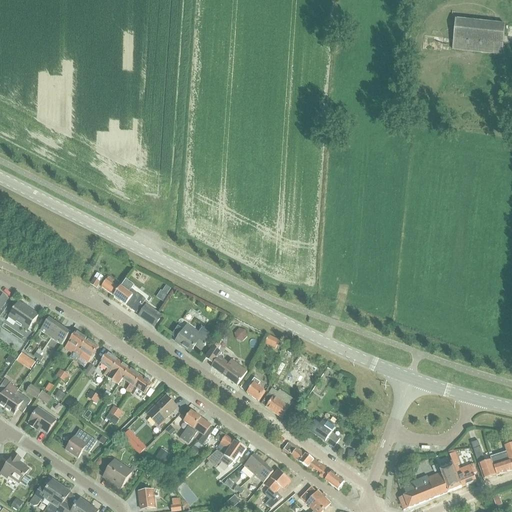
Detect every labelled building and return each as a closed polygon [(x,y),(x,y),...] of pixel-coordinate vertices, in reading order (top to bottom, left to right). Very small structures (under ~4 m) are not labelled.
[(502,55),(505,25),(455,20),(452,50),(502,55)] [(97,289),(104,277),(97,273),(90,285),(97,289)] [(113,297),(120,287),(118,286),(117,287),(107,280),(101,288),(113,297)] [(113,297),(125,306),(126,305),(131,310),(136,313),(145,300),(141,297),(140,297),(130,290),(128,293),(120,287),(113,297)] [(165,287),(162,292),(166,295),(170,289),(165,287)] [(0,311),(8,300),(0,293),(0,311)] [(26,307),(19,302),(9,316),(17,321),(15,324),(21,327),(22,326),(28,331),(38,316),(29,310),(26,308),(26,307)] [(146,306),(139,317),(154,328),(162,317),(146,306)] [(221,314),(218,320),(224,324),(228,319),(221,314)] [(51,339),(59,326),(49,319),(40,331),(51,339)] [(202,350),(212,336),(201,329),(198,334),(187,326),(185,329),(179,325),(171,336),(177,340),(176,343),(190,353),(195,346),(202,350)] [(59,326),(51,339),(61,346),(70,333),(59,326)] [(239,330),(234,334),(236,341),(242,342),(246,338),(245,332),(239,330)] [(73,361),(87,340),(76,333),(64,349),(72,354),(69,359),(73,361)] [(276,349),(280,341),(269,336),(266,343),(276,349)] [(88,363),(99,348),(87,340),(73,361),(76,363),(80,358),(88,363)] [(47,360),(57,346),(50,341),(40,355),(47,360)] [(218,342),(205,359),(213,365),(211,368),(237,387),(247,373),(231,361),(229,365),(219,357),(221,355),(217,352),(222,345),(218,342)] [(22,354),(17,361),(31,370),(35,363),(22,354)] [(107,378),(118,362),(107,354),(100,364),(108,370),(103,376),(107,378)] [(9,356),(5,362),(11,366),(15,360),(9,356)] [(298,383),(303,388),(308,382),(311,384),(320,373),(302,359),(285,381),(294,388),(298,383)] [(118,386),(122,380),(129,370),(118,362),(107,378),(118,386)] [(89,378),(95,369),(90,365),(84,375),(89,378)] [(141,377),(129,370),(122,380),(130,385),(126,391),(129,394),(141,377)] [(61,380),(65,374),(60,371),(56,377),(61,380)] [(69,376),(65,374),(61,380),(65,383),(69,376)] [(152,385),(141,377),(129,394),(133,396),(137,390),(145,395),(152,385)] [(257,402),(264,391),(258,387),(260,383),(254,379),(248,387),(250,388),(246,394),(257,402)] [(0,406),(5,410),(15,396),(18,391),(9,385),(10,383),(5,380),(0,387),(0,406)] [(49,384),(45,390),(50,394),(54,387),(49,384)] [(116,404),(124,391),(118,386),(109,399),(116,404)] [(58,391),(54,398),(61,402),(65,396),(58,391)] [(92,401),(96,395),(91,392),(87,398),(92,401)] [(47,396),(42,393),(38,399),(43,402),(47,396)] [(100,398),(96,395),(92,401),(96,404),(100,398)] [(288,409),(268,395),(261,405),(282,419),(284,416),(290,419),(297,409),(291,404),(288,409)] [(19,399),(15,396),(5,410),(14,416),(18,410),(23,414),(31,402),(22,396),(19,399)] [(144,396),(140,401),(146,405),(149,399),(144,396)] [(158,426),(177,408),(166,397),(148,416),(158,426)] [(67,400),(64,405),(69,408),(72,403),(67,400)] [(114,416),(118,410),(114,407),(110,413),(114,416)] [(47,435),(56,421),(38,409),(29,422),(30,423),(28,426),(39,433),(40,430),(47,435)] [(118,410),(114,416),(118,419),(122,413),(118,410)] [(191,412),(184,422),(189,426),(180,439),(189,445),(198,432),(204,437),(211,426),(201,419),(191,412)] [(299,423),(303,418),(297,414),(293,419),(299,423)] [(317,418),(308,430),(333,448),(340,439),(332,434),(335,428),(328,423),(329,421),(324,418),(322,422),(317,418)] [(141,427),(137,423),(130,430),(135,434),(141,427)] [(170,427),(165,432),(170,436),(174,431),(170,427)] [(89,454),(97,442),(80,430),(75,437),(74,437),(65,451),(78,459),(84,451),(89,454)] [(139,455),(145,449),(128,432),(122,438),(139,455)] [(234,442),(220,433),(216,440),(221,444),(219,447),(217,446),(216,448),(226,454),(234,442)] [(478,441),(471,444),(483,480),(496,476),(492,461),(485,463),(478,441)] [(121,442),(115,445),(119,452),(125,449),(121,442)] [(203,447),(196,442),(189,452),(196,457),(203,447)] [(241,458),(247,450),(234,442),(226,454),(224,457),(225,457),(221,463),(228,468),(233,463),(234,464),(239,457),(241,458)] [(295,460),(301,452),(288,443),(282,451),(295,460)] [(217,462),(224,456),(216,451),(211,456),(217,462)] [(313,460),(301,452),(295,460),(307,469),(313,460)] [(455,453),(450,455),(453,465),(459,463),(455,453)] [(511,469),(507,453),(491,458),(492,461),(496,476),(511,470),(511,469)] [(18,463),(21,459),(14,455),(12,459),(12,458),(0,475),(7,479),(9,477),(19,484),(20,483),(26,487),(31,480),(25,476),(29,470),(18,463)] [(158,455),(154,461),(162,466),(166,460),(158,455)] [(254,476),(264,464),(254,456),(244,467),(254,476)] [(331,473),(313,460),(307,469),(325,482),(331,473)] [(113,462),(103,477),(121,489),(132,474),(113,462)] [(264,464),(254,476),(264,484),(273,473),(264,464)] [(440,471),(441,474),(449,493),(462,488),(457,475),(454,466),(440,471)] [(153,478),(156,474),(150,469),(145,474),(148,477),(150,475),(153,478)] [(265,486),(269,490),(266,493),(266,497),(270,500),(265,505),(271,510),(283,499),(276,493),(281,488),(284,490),(291,482),(278,471),(265,486)] [(457,475),(462,488),(476,482),(473,474),(468,476),(466,471),(457,475)] [(344,483),(331,473),(325,482),(338,491),(344,483)] [(180,474),(175,478),(179,483),(184,478),(180,474)] [(449,493),(441,474),(428,479),(427,477),(403,487),(406,496),(399,499),(403,511),(449,493)] [(45,499),(50,503),(62,487),(53,480),(46,490),(41,487),(30,504),(34,507),(38,506),(41,502),(43,503),(45,499)] [(55,511),(64,511),(69,506),(64,502),(70,493),(62,487),(50,503),(48,507),(53,510),(55,511)] [(311,488),(301,499),(314,511),(323,511),(325,511),(331,505),(318,492),(317,493),(311,488)] [(153,491),(139,492),(141,510),(155,509),(153,491)] [(191,492),(183,498),(190,507),(198,500),(191,492)] [(498,495),(492,497),(496,507),(502,504),(498,495)] [(69,506),(64,511),(84,511),(89,506),(80,499),(74,509),(69,506)] [(15,500),(10,507),(17,511),(22,504),(15,500)]
